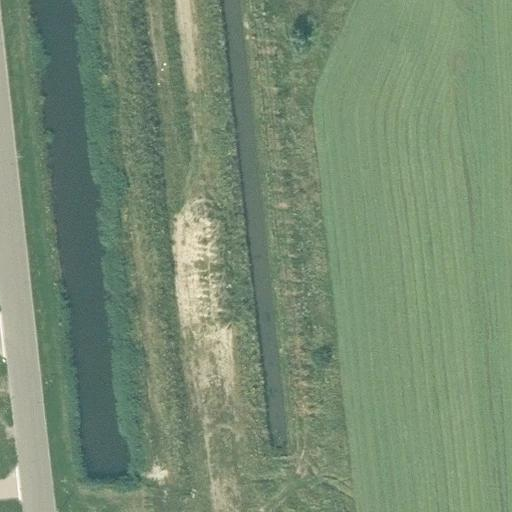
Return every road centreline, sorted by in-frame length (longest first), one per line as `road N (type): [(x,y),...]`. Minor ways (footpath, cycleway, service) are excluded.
road 1 (tertiary): [(151,0),(208,511)]
road 2 (tertiary): [(241,511),(184,0)]
road 3 (unclassified): [(19,330),(39,511)]
road 4 (unclassified): [(0,154),(19,330)]
